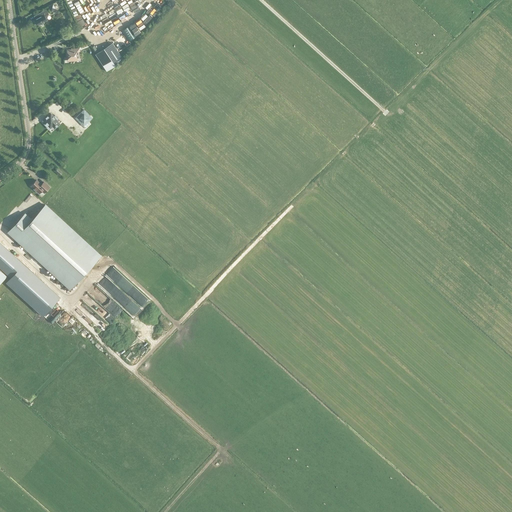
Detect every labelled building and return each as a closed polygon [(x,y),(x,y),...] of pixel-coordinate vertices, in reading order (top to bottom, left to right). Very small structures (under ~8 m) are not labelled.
[(153,14),(160,7),(155,2),(148,9),(153,14)] [(37,14),(38,17),(35,19),(38,25),(47,20),(45,16),(47,15),(45,10),(37,14)] [(147,11),(139,19),(144,24),(152,16),(147,11)] [(72,17),(77,26),(82,24),(77,14),(72,17)] [(115,37),(119,42),(123,38),(119,33),(115,37)] [(112,42),(95,54),(106,71),(115,65),(122,57),(112,42)] [(67,49),(68,61),(74,60),(79,60),(79,48),(71,48),(71,49),(67,49)] [(84,109),(75,118),(84,126),(93,118),(84,109)] [(50,113),(43,120),(45,123),(44,124),(49,129),(54,124),(56,127),(59,124),(56,120),(57,119),(54,116),(53,117),(50,113)] [(41,184),(36,180),(31,185),(34,188),(34,189),(35,191),(37,191),(39,193),(42,190),(44,193),(49,187),(43,182),(41,184)] [(24,213),(8,231),(70,289),(100,256),(45,205),(31,219),(24,213)] [(0,242),(0,267),(10,277),(6,281),(6,282),(28,302),(43,315),(60,297),(45,283),(0,242)] [(111,311),(116,315),(121,310),(116,306),(111,311)] [(108,326),(115,318),(113,316),(106,324),(108,326)]
